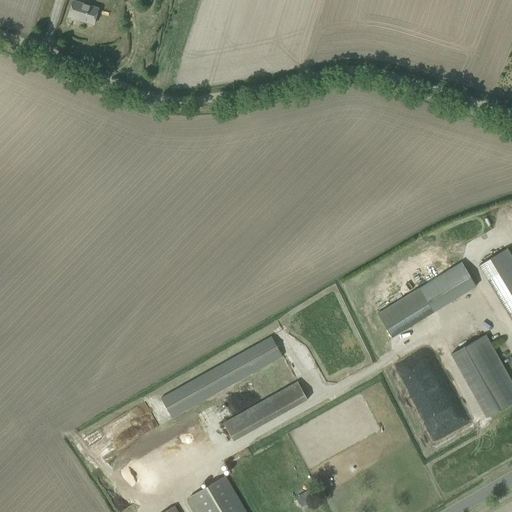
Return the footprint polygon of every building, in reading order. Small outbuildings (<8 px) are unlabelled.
[(68,17),(93,24),(98,8),(73,1),(68,17)] [(478,266),(511,321),(511,256),(507,249),(478,266)] [(392,338),(476,286),(461,262),(377,314),(392,338)] [(406,267),(400,269),(410,290),(416,287),(406,267)] [(396,274),(388,278),(391,283),(376,291),(384,306),(406,294),(396,274)] [(480,417),(511,403),(511,386),(489,333),(451,350),(480,417)] [(271,336),(161,398),(177,427),(287,365),(271,336)] [(229,438),(306,402),(297,383),(220,419),(229,438)] [(183,460),(206,451),(199,434),(177,443),(183,460)] [(197,511),(245,511),(224,476),(189,497),(197,511)] [(311,488),(296,497),(302,507),(317,498),(311,488)]
